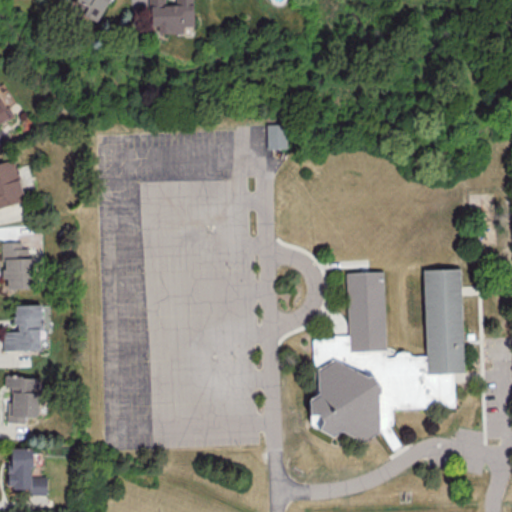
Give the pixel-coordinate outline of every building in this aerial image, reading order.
[(74,0),(86,5),(82,14),(97,21),(107,0),(74,0)] [(192,25),(191,1),(164,1),(163,0),(148,0),(149,24),(157,24),(157,33),(182,32),(182,25),(192,25)] [(0,124),(12,119),(0,92),(0,124)] [(269,128),(270,154),(289,153),(288,128),(269,128)] [(0,161),(0,206),(24,200),(13,158),(0,161)] [(0,240),(1,278),(6,278),(7,288),(32,288),(31,256),(27,256),(27,247),(20,248),(20,240),(0,240)] [(315,344),(316,399),(311,403),(311,431),(336,446),(346,439),(366,450),(382,440),(396,460),(406,453),(392,434),(396,431),(395,415),(458,413),(457,379),(466,379),(463,275),(426,275),(427,360),(412,361),(410,357),(400,357),(399,361),(389,361),(386,276),(349,277),(350,341),(335,341),(335,344),(315,344)] [(39,349),(38,328),(41,327),(40,303),(14,304),(14,330),(2,330),(2,350),(39,349)] [(7,421),(24,422),(24,416),(40,416),(41,376),(4,375),(3,386),(8,387),(7,421)] [(45,493),(45,475),(31,475),(31,448),(10,448),(10,464),(6,464),(6,487),(27,487),(27,493),(45,493)]
